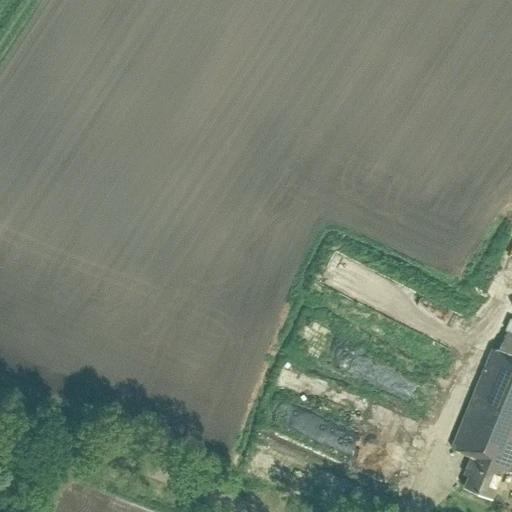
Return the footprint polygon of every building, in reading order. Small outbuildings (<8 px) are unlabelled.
[(336,253),(324,277),(351,291),(363,266),(336,253)] [(334,369),(344,355),(320,339),(311,354),(334,369)] [(511,355),(493,348),(451,449),(476,459),(464,489),(491,500),(504,470),(511,473),(511,355)] [(362,422),(355,443),(379,452),(394,409),(352,395),(344,416),(362,422)] [(310,488),(314,470),(268,458),(265,468),(280,471),(278,479),(310,488)]
